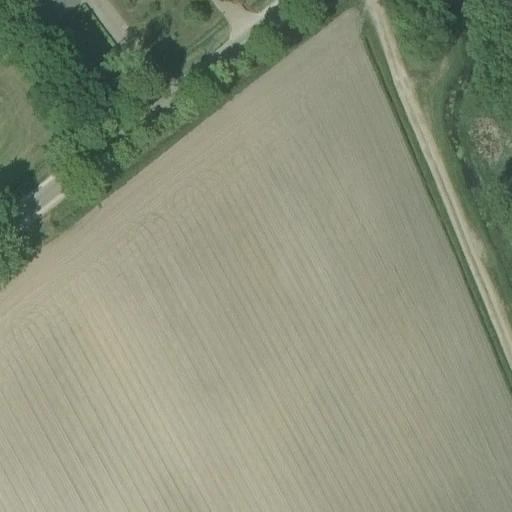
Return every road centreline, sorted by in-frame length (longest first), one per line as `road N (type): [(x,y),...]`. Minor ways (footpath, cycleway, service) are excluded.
road 1 (unclassified): [(0,243),(296,0)]
road 2 (track): [(371,0),(429,150)]
